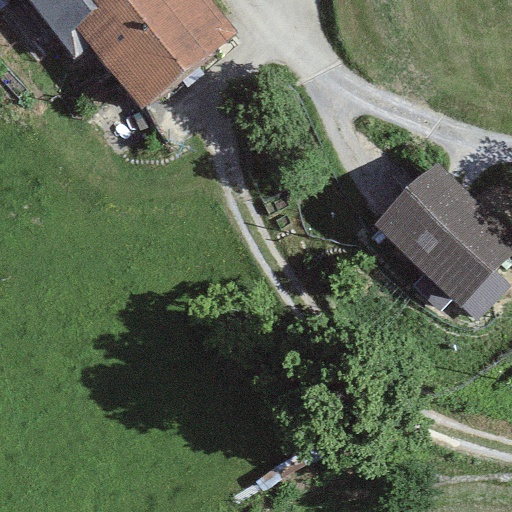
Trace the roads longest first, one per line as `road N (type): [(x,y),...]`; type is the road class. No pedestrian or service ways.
road 1 (track): [(290,34),(221,103),(225,178),(334,384),(511,457)]
road 2 (track): [(511,155),(355,110),(290,34),(294,0)]
